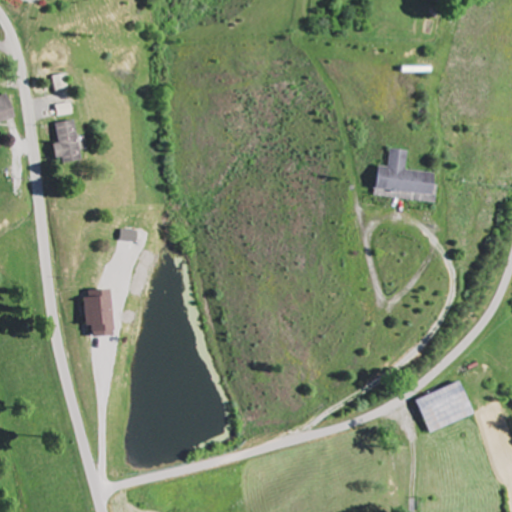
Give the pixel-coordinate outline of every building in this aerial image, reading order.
[(58,93),(70,92),(67,76),(55,78),(58,93)] [(0,125),(18,122),(12,96),(0,99),(0,125)] [(58,107),(59,119),(74,116),(73,104),(58,107)] [(82,162),(77,123),(58,125),(60,145),(56,146),(58,164),(82,162)] [(142,233),(124,231),(123,243),(140,244),(142,233)] [(118,338),(116,292),(88,293),(90,329),(96,328),(96,339),(118,338)] [(421,400),(432,434),(478,419),(467,385),(421,400)]
